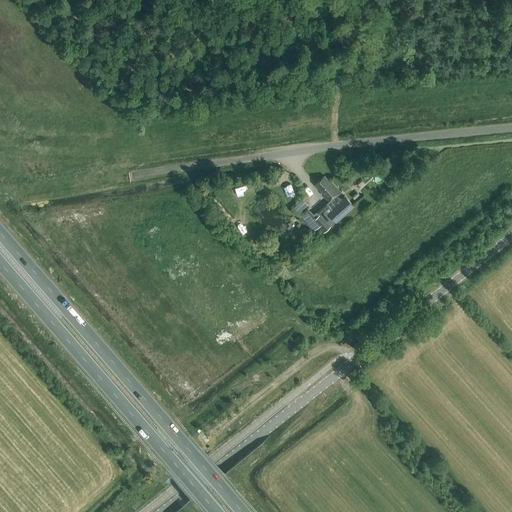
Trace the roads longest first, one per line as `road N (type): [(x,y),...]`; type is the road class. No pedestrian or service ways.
road 1 (unclassified): [(164,511),(511,235)]
road 2 (unclassified): [(511,128),(136,174)]
road 3 (trunk): [(241,511),(0,233)]
road 4 (trunk): [(0,264),(215,511)]
road 5 (track): [(334,0),(332,146)]
